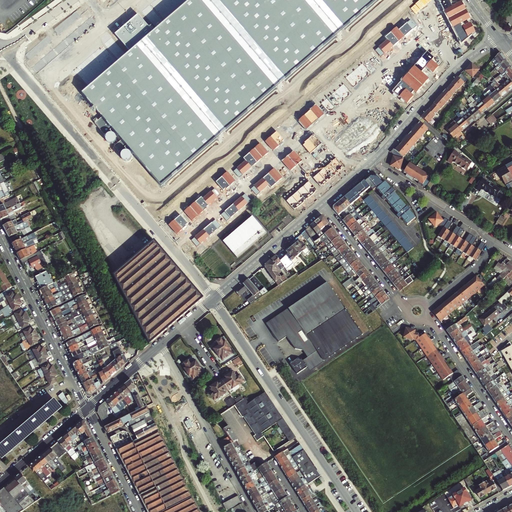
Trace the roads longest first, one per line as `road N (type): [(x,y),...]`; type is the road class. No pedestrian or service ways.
road 1 (residential): [(173,248),(433,28)]
road 2 (residential): [(2,50),(173,248)]
road 3 (residential): [(211,299),(356,511)]
road 4 (residential): [(253,511),(161,343)]
road 5 (residential): [(8,253),(86,408)]
road 6 (residential): [(428,314),(511,439)]
road 7 (residential): [(370,162),(493,241)]
road 8 (residential): [(214,297),(321,204)]
road 9 (residential): [(321,204),(406,309)]
road 10 (residential): [(370,162),(457,68)]
